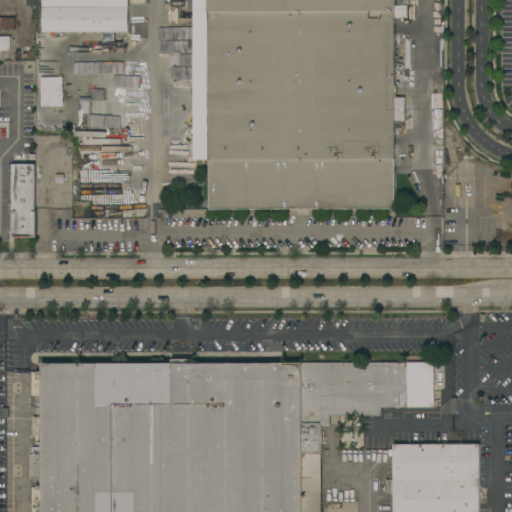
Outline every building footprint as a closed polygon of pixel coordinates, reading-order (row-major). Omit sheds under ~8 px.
[(394,0),(394,5),(407,5),(407,18),(395,18),(395,86),(396,86),(396,96),(395,96),(395,97),(405,97),(405,120),(394,120),(394,209),(209,209),(209,160),(194,160),(194,0),(394,0)] [(42,32),(42,7),(128,7),(128,32),(42,32)] [(0,17),(16,17),(16,28),(0,28),(0,36),(10,36),(10,47),(8,50),(0,50),(0,17)] [(41,69),(53,68),(54,89),(41,89),(41,69)] [(41,100),(41,91),(59,90),(60,99),(41,100)] [(9,165),(13,165),(13,164),(36,164),(36,211),(37,211),(37,237),(12,238),(12,232),(9,232),(9,165)] [(32,511),(32,507),(37,507),(37,506),(40,506),(40,504),(32,504),(32,487),(36,487),(36,486),(40,486),(40,488),(43,488),(43,478),(36,478),(36,482),(32,482),(32,478),(31,478),(31,447),(37,447),(42,447),(42,436),(39,436),(39,440),(39,444),(35,444),(35,440),(36,440),(36,436),(33,436),(33,417),(43,417),(42,395),(32,395),(32,372),(36,372),(36,371),(40,371),(40,372),(43,372),(42,364),(172,363),(172,359),(191,359),(191,364),(433,362),(434,400),(440,400),(440,406),(434,406),(434,407),(381,407),(381,416),(329,416),(329,426),(320,426),(320,511),(32,511)] [(394,511),(394,494),(386,494),(386,480),(393,480),(393,444),(479,444),(479,511),(394,511)]
